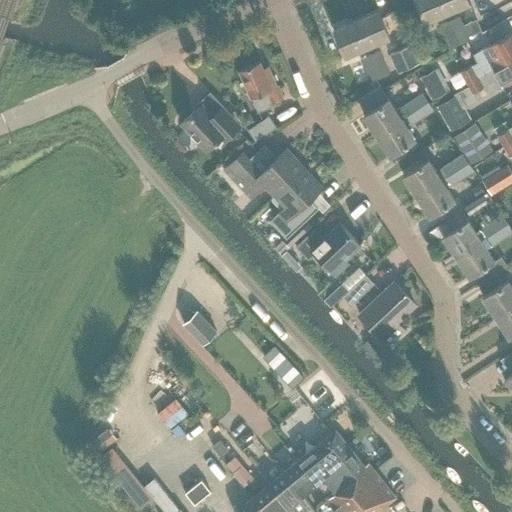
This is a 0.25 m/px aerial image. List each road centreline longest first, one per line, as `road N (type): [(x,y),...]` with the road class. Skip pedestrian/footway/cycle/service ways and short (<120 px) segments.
road 1 (residential): [(84,89),(138,163),(432,489),(407,511)]
road 2 (residential): [(511,463),(452,397),(444,306),(320,106),(275,0)]
road 3 (tertiary): [(84,89),(267,0)]
road 4 (unknown): [(349,395),(233,498)]
